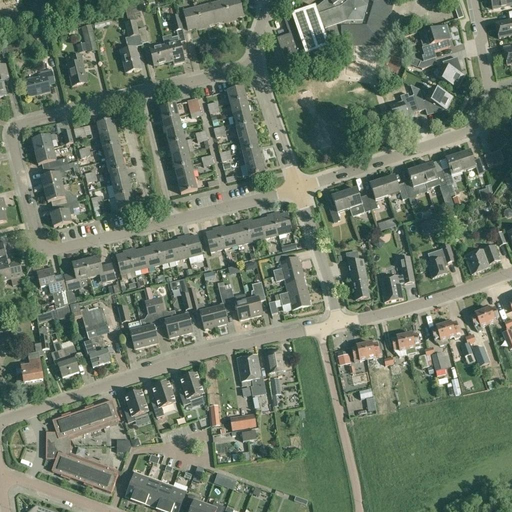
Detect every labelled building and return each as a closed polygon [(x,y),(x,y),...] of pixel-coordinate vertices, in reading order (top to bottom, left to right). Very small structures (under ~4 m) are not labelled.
[(239,0),(229,0),(225,1),(230,23),(234,22),(234,19),(244,17),(239,0)] [(326,0),(316,9),(326,37),(340,37),(340,46),(376,45),(379,42),(393,1),(392,0),(326,0)] [(451,0),(457,18),(458,19),(463,18),(456,0),(451,0)] [(511,0),(490,0),(493,11),(511,7),(511,0)] [(211,5),(216,24),(226,21),(226,24),(230,23),(225,1),(211,5)] [(216,24),(211,5),(197,8),(203,30),(207,29),(206,26),(216,24)] [(129,24),(135,22),(131,6),(125,7),(129,24)] [(203,30),(197,8),(183,12),(188,30),(198,28),(199,31),(203,30)] [(326,37),(316,9),(315,8),(291,16),(291,17),(284,20),(289,36),(277,40),(287,70),(323,57),(321,51),(330,48),(326,37)] [(177,32),(183,30),(179,17),(179,16),(172,18),(176,32),(177,32)] [(511,21),(496,24),(499,40),(511,37),(511,21)] [(136,22),(135,22),(129,24),(125,25),(128,39),(139,36),(136,22)] [(91,25),(82,28),(88,53),(98,51),(91,25)] [(422,57),(423,63),(434,60),(435,60),(435,59),(434,59),(432,54),(433,54),(449,49),(449,48),(448,48),(446,42),(450,41),(450,40),(449,41),(445,29),(446,29),(446,28),(426,34),(426,35),(430,47),(422,49),(424,56),(422,57)] [(139,31),(143,45),(148,43),(145,30),(139,31)] [(49,37),(40,39),(44,55),(53,52),(49,37)] [(174,66),(185,63),(178,37),(171,39),(172,45),(165,47),(169,63),(174,62),(174,66)] [(121,52),(126,74),(141,70),(135,48),(133,42),(127,43),(128,50),(121,52)] [(150,50),(154,67),(169,63),(165,47),(150,50)] [(66,66),(72,88),(88,84),(82,63),(83,63),(81,56),(70,58),(72,65),(66,66)] [(434,60),(423,63),(422,64),(412,59),(409,65),(422,71),(436,66),(434,60)] [(438,80),(456,89),(462,78),(462,77),(461,76),(455,60),(456,60),(442,64),(443,65),(444,68),(444,69),(438,80)] [(0,98),(7,97),(3,82),(9,81),(5,66),(0,67),(0,98)] [(49,86),(55,85),(51,72),(41,74),(42,78),(26,82),(25,78),(24,79),(29,98),(50,93),(49,86)] [(420,92),(411,87),(419,113),(425,111),(427,116),(444,111),(445,111),(445,110),(450,99),(451,100),(451,99),(433,90),(432,90),(426,101),(423,102),(420,92)] [(227,92),(230,105),(246,101),(243,88),(227,92)] [(413,113),(418,112),(413,96),(409,98),(408,95),(400,97),(402,103),(390,107),(396,126),(415,119),(413,113)] [(230,105),(233,117),(249,113),(246,101),(230,105)] [(163,122),(179,118),(176,105),(160,109),(163,122)] [(233,117),(236,129),(252,125),(249,113),(233,117)] [(163,122),(166,134),(182,130),(179,118),(163,122)] [(100,138),(116,134),(113,121),(97,125),(100,138)] [(236,129),(239,141),(255,137),(252,125),(236,129)] [(93,127),(87,128),(89,138),(95,136),(93,127)] [(74,131),(76,139),(86,137),(84,128),(74,131)] [(182,130),(166,134),(169,146),(185,142),(182,130)] [(62,133),(65,143),(65,146),(73,144),(70,131),(63,133),(62,133)] [(119,146),(116,134),(100,138),(103,150),(119,146)] [(55,135),(32,141),(35,153),(53,149),(51,142),(56,141),(55,135)] [(239,141),(243,154),(258,150),(255,137),(239,141)] [(169,146),(172,159),(188,155),(185,142),(169,146)] [(119,146),(103,150),(106,162),(122,158),(119,146)] [(53,149),(35,154),(38,166),(47,164),(49,170),(68,165),(67,159),(56,161),(53,149)] [(243,154),(246,166),(261,162),(258,150),(243,154)] [(479,160),(473,162),(470,153),(458,157),(463,173),(476,169),(478,176),(484,174),(479,160)] [(503,164),(499,153),(483,158),(487,169),(503,164)] [(188,155),(172,159),(175,171),(191,167),(188,155)] [(448,170),(442,172),(450,197),(450,198),(455,196),(452,185),(453,185),(451,177),(463,173),(458,157),(445,161),(448,170)] [(106,162),(109,174),(125,170),(122,158),(106,162)] [(261,162),(246,166),(249,178),(265,174),(261,162)] [(50,176),(41,178),(44,191),(63,186),(59,174),(70,171),(68,165),(49,170),(50,176)] [(445,198),(450,197),(442,172),(435,174),(432,165),(420,169),(425,186),(438,182),(440,189),(442,188),(445,198)] [(175,171),(178,183),(194,179),(191,167),(175,171)] [(410,182),(404,185),(406,192),(409,199),(411,207),(416,206),(414,198),(415,197),(413,190),(425,186),(420,169),(407,173),(410,182)] [(128,182),(125,170),(109,174),(112,186),(128,182)] [(394,178),(382,182),(387,198),(400,194),(402,202),(409,199),(406,192),(404,185),(397,187),(394,178)] [(194,179),(178,183),(181,196),(197,192),(194,179)] [(112,186),(115,199),(131,195),(128,182),(112,186)] [(372,195),(366,197),(371,212),(377,210),(375,202),(387,198),(382,182),(369,186),(372,195)] [(63,186),(44,191),(47,203),(57,201),(58,207),(78,202),(76,196),(72,197),(71,195),(69,193),(66,193),(64,194),(63,186)] [(356,190),(343,194),(349,211),(350,211),(352,218),(371,212),(366,197),(359,199),(356,190)] [(349,211),(343,194),(332,198),(335,207),(329,209),(334,224),(340,222),(337,215),(349,211)] [(131,195),(115,199),(118,211),(134,207),(131,195)] [(60,213),(50,215),(54,228),(72,223),(69,211),(79,208),(78,202),(58,207),(60,213)] [(451,202),(445,204),(447,211),(454,209),(451,202)] [(273,215),(278,236),(292,233),(287,214),(278,216),(277,214),(273,215)] [(270,218),(260,220),(265,239),(278,236),(273,215),(269,216),(270,218)] [(434,218),(438,229),(445,227),(441,215),(434,218)] [(250,221),(246,222),(251,243),(265,239),(260,220),(250,223),(250,221)] [(243,225),(233,227),(238,246),(251,243),(246,222),(242,223),(243,225)] [(223,227),(219,228),(224,250),(238,246),(233,227),(223,229),(223,227)] [(224,250),(219,228),(215,229),(215,232),(206,234),(210,253),(224,250)] [(495,236),(499,248),(506,245),(501,233),(495,236)] [(188,236),(183,237),(189,259),(203,255),(198,236),(188,238),(188,236)] [(180,240),(170,243),(175,262),(189,259),(183,237),(180,238),(180,240)] [(0,241),(0,260),(1,266),(0,266),(0,273),(2,282),(12,280),(13,287),(24,284),(18,262),(14,263),(9,244),(1,246),(0,241)] [(160,243),(156,244),(162,266),(175,262),(170,243),(161,245),(160,243)] [(153,247),(143,250),(148,269),(162,266),(156,244),(153,245),(153,247)] [(281,248),(283,254),(297,251),(295,245),(281,248)] [(447,264),(454,262),(449,246),(441,249),(442,251),(428,256),(430,263),(427,264),(432,280),(447,275),(444,267),(447,266),(447,264)] [(488,266),(500,261),(494,246),(465,257),(472,276),(489,269),(488,266)] [(133,250),(129,251),(135,273),(148,269),(143,250),(134,252),(133,250)] [(135,273),(129,251),(125,252),(126,254),(116,257),(121,276),(135,273)] [(287,255),(275,258),(276,264),(280,263),(289,261),(287,255)] [(85,259),(90,279),(103,276),(104,283),(116,281),(112,265),(101,267),(99,259),(94,260),(92,258),(85,259)] [(273,272),(274,277),(302,271),(299,258),(289,261),(280,263),(281,270),(273,272)] [(399,260),(402,276),(380,280),(384,303),(403,300),(400,286),(415,283),(410,258),(399,260)] [(75,274),(63,277),(67,296),(69,305),(74,304),(75,302),(74,296),(73,296),(72,291),(79,290),(82,289),(84,288),(86,286),(86,283),(85,280),(90,279),(85,259),(79,261),(78,264),(73,265),(75,274)] [(348,264),(355,301),(369,298),(366,282),(367,282),(363,261),(348,264)] [(67,296),(63,277),(62,276),(55,278),(53,270),(37,274),(41,289),(48,287),(50,296),(52,295),(56,311),(65,308),(64,306),(69,305),(67,296)] [(284,281),(286,287),(305,282),(302,271),(274,277),(274,278),(276,283),(284,281)] [(185,280),(169,284),(171,290),(180,288),(182,296),(189,295),(188,291),(185,280)] [(279,296),(280,301),(308,294),(305,282),(286,287),(287,294),(279,296)] [(251,300),(247,301),(251,319),(263,316),(260,303),(265,301),(261,283),(252,286),(253,291),(251,292),(251,300)] [(216,309),(211,310),(216,327),(228,324),(226,316),(223,307),(229,305),(225,291),(224,287),(219,288),(223,305),(216,307),(216,309)] [(194,290),(188,291),(189,295),(189,294),(192,307),(197,305),(194,290)] [(231,290),(225,291),(229,305),(234,304),(237,313),(239,322),(251,319),(247,301),(242,302),(240,300),(234,301),(231,290)] [(189,294),(189,295),(182,296),(185,311),(193,309),(192,307),(189,294)] [(308,294),(280,301),(282,307),(290,305),(292,311),(311,307),(308,294)] [(161,299),(153,301),(156,315),(162,313),(166,327),(169,339),(181,336),(176,319),(176,317),(175,312),(170,314),(168,313),(164,312),(161,299)] [(145,321),(140,322),(146,347),(158,344),(154,330),(151,316),(156,315),(153,301),(147,302),(145,303),(148,316),(145,321)] [(268,304),(271,316),(277,314),(275,303),(268,304)] [(130,322),(126,307),(125,307),(124,304),(117,305),(118,309),(117,309),(121,324),(130,322)] [(203,304),(197,305),(200,315),(204,330),(216,327),(211,310),(207,311),(203,304)] [(78,305),(70,307),(72,315),(80,312),(78,305)] [(52,312),(54,320),(54,321),(59,320),(59,321),(72,318),(69,308),(52,312)] [(111,363),(106,350),(101,336),(110,333),(102,308),(88,312),(87,308),(80,310),(91,344),(92,347),(94,352),(96,351),(99,361),(98,361),(99,364),(100,363),(101,366),(111,363)] [(489,308),(482,311),(488,326),(495,323),(494,320),(499,318),(495,308),(490,310),(489,308)] [(488,326),(482,311),(474,314),(475,316),(470,318),(474,328),(479,326),(480,329),(488,326)] [(52,312),(37,317),(38,324),(54,320),(52,312)] [(181,315),(176,317),(176,319),(181,336),(193,333),(188,314),(181,315)] [(133,324),(128,325),(134,350),(146,347),(140,322),(133,324)] [(443,325),(448,340),(454,338),(455,340),(460,338),(460,333),(456,323),(451,324),(450,322),(443,325)] [(447,340),(448,340),(443,325),(435,327),(436,329),(431,331),(434,342),(440,347),(449,344),(447,340)] [(503,334),(507,342),(511,340),(511,333),(511,331),(503,334)] [(9,332),(3,333),(0,333),(0,344),(11,343),(9,332)] [(119,334),(121,342),(128,341),(126,333),(119,334)] [(412,334),(404,336),(407,351),(415,349),(414,346),(419,345),(417,334),(412,335),(412,334)] [(407,351),(404,336),(396,338),(396,339),(391,340),(394,352),(399,358),(408,356),(406,351),(407,351)] [(47,337),(40,338),(41,345),(42,351),(49,350),(47,337)] [(372,343),(364,345),(368,360),(375,358),(376,359),(381,358),(377,343),(372,345),(372,343)] [(63,353),(62,350),(60,344),(53,346),(56,353),(51,354),(55,365),(58,364),(62,379),(71,376),(63,353)] [(93,369),(101,366),(100,363),(99,364),(98,361),(99,361),(96,351),(94,352),(92,347),(91,344),(82,347),(84,351),(85,350),(87,356),(89,356),(93,369)] [(467,345),(461,347),(464,358),(472,355),(469,344),(467,345)] [(35,346),(37,356),(43,355),(42,351),(41,345),(35,346)] [(368,360),(364,345),(356,347),(357,348),(352,349),(354,360),(359,359),(360,362),(368,360)] [(73,347),(62,350),(63,353),(71,376),(79,373),(74,359),(77,358),(73,347)] [(481,347),(473,350),(478,364),(487,360),(481,347)] [(433,366),(435,372),(444,369),(440,354),(435,356),(433,349),(428,350),(430,357),(433,366)] [(422,369),(433,366),(430,357),(428,350),(424,351),(426,356),(419,358),(422,369)] [(265,355),(269,375),(285,372),(281,352),(265,355)] [(348,356),(338,358),(340,367),(350,365),(348,356)] [(257,357),(247,358),(251,382),(253,382),(254,390),(259,390),(261,383),(260,380),(261,380),(257,357)] [(251,382),(247,358),(237,360),(241,384),(251,382)] [(22,368),(23,376),(17,377),(19,385),(24,384),(43,381),(39,359),(29,361),(30,366),(28,366),(29,367),(22,368)] [(487,360),(478,364),(480,369),(489,366),(487,360)] [(444,369),(435,372),(436,376),(437,379),(446,376),(444,369)] [(386,372),(387,384),(396,383),(394,371),(386,372)] [(195,376),(182,380),(186,392),(179,394),(183,407),(190,404),(190,402),(203,398),(199,387),(201,387),(198,378),(196,379),(195,376)] [(270,381),(274,409),(278,408),(276,397),(281,396),(278,380),(270,381)] [(455,382),(457,397),(466,396),(463,381),(455,382)] [(157,419),(163,417),(161,409),(174,404),(171,397),(173,396),(170,387),(168,388),(167,385),(154,389),(158,401),(151,403),(157,419)] [(135,422),(135,420),(148,416),(144,405),(146,405),(143,396),(141,396),(140,393),(127,398),(131,410),(124,412),(128,425),(135,422)] [(46,434),(49,444),(47,444),(47,445),(48,445),(48,449),(47,449),(47,450),(50,450),(46,460),(56,461),(52,472),(61,476),(61,478),(69,481),(70,479),(84,484),(83,486),(92,489),(93,488),(111,494),(118,476),(117,476),(118,472),(70,455),(67,447),(71,440),(119,424),(118,421),(119,420),(112,402),(94,408),(93,406),(84,409),(85,411),(71,416),(70,414),(61,417),(62,419),(52,422),(56,434),(46,434)] [(210,408),(212,428),(220,427),(217,407),(210,408)] [(254,416),(230,420),(232,431),(256,428),(254,416)] [(118,438),(127,437),(126,426),(117,427),(118,438)] [(242,435),(243,443),(257,441),(256,433),(242,435)] [(138,439),(131,442),(134,448),(140,446),(138,439)] [(129,442),(117,442),(119,448),(117,454),(129,454),(131,448),(129,442)] [(214,484),(223,487),(227,477),(218,473),(218,474),(214,484)] [(131,502),(138,504),(148,479),(135,474),(126,498),(132,501),(131,502)] [(148,479),(138,504),(145,507),(146,506),(151,508),(160,484),(148,479)] [(160,484),(151,508),(157,510),(157,511),(158,511),(164,511),(173,488),(160,484)] [(173,488),(164,511),(179,511),(186,493),(173,488)] [(258,496),(260,490),(255,488),(252,494),(258,496)] [(203,511),(206,505),(195,501),(196,498),(189,496),(185,508),(191,510),(190,511),(203,511)]
